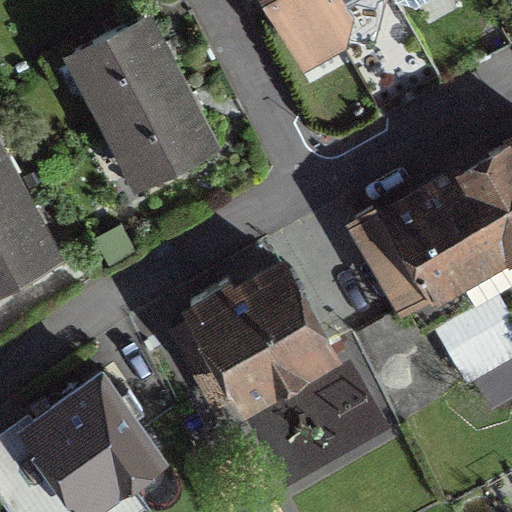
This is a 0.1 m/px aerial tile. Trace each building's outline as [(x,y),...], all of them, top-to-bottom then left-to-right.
[(275,0),(305,53),(345,30),(327,0),(275,0)] [(327,0),(345,30),(396,1),(395,0),(327,0)] [(71,53),(102,112),(171,74),(139,16),(71,53)] [(209,144),(171,74),(102,112),(140,181),(209,144)] [(511,241),(511,138),(362,227),(408,303),(511,241)] [(0,198),(17,189),(0,156),(0,198)] [(0,287),(54,260),(17,189),(0,198),(0,287)] [(221,413),(326,347),(278,271),(173,337),(221,413)] [(511,314),(497,287),(440,317),(470,372),(511,349),(511,314)] [(57,511),(145,445),(94,378),(0,450),(0,459),(40,511),(57,511)]
